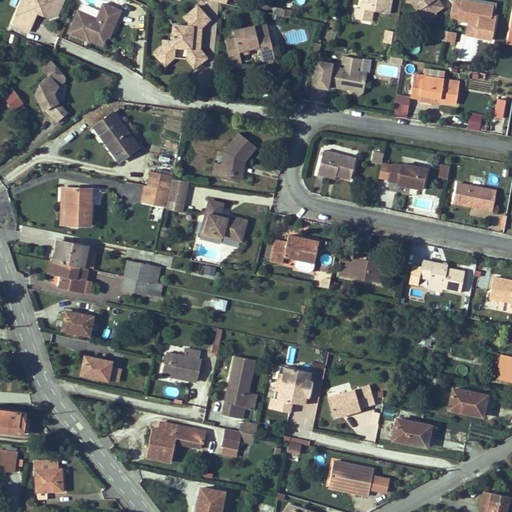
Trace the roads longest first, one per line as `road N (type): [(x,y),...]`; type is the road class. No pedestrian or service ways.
road 1 (residential): [(511,247),(305,201),(291,172),(314,121)]
road 2 (residential): [(314,121),(162,99),(58,42)]
road 3 (residential): [(314,121),(339,118),(511,148)]
road 4 (tertiary): [(44,382),(144,511)]
road 5 (residential): [(203,414),(44,382)]
road 6 (tertiary): [(511,446),(391,511)]
road 7 (tertiary): [(0,263),(44,382)]
